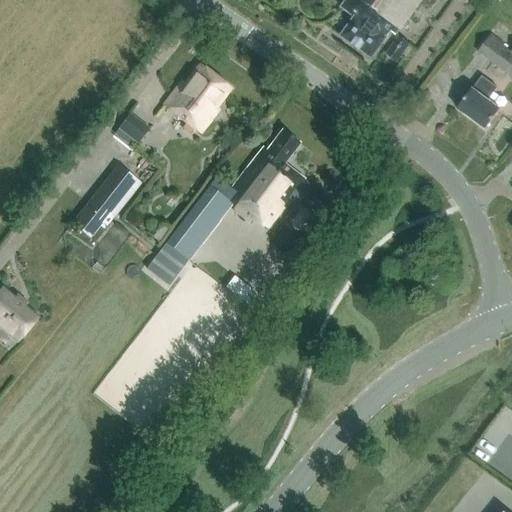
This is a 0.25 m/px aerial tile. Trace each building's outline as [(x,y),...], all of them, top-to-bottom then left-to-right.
[(421,0),(347,0),(342,8),(356,19),(342,37),(372,59),(392,33),(396,36),(421,0)] [(400,36),(399,38),(387,55),(398,62),(411,44),(400,36)] [(477,52),(511,77),(511,49),(510,52),(489,36),(477,52)] [(216,110),(214,108),(228,90),(199,69),(186,87),(182,84),(165,107),(199,133),(216,110)] [(498,88),(480,75),(457,109),(478,124),(485,129),(500,109),(489,101),(498,88)] [(128,136),(138,144),(150,129),(139,121),(128,136)] [(167,246),(166,245),(158,257),(147,270),(167,286),(187,261),(182,257),(176,252),(192,230),(200,236),(224,205),(250,225),(253,221),(267,232),(295,195),(306,204),(316,192),(304,183),(306,180),(284,163),(299,144),(283,132),(267,152),(263,149),(231,191),(217,180),(167,246)] [(134,180),(118,167),(72,226),(88,239),(101,223),(106,227),(114,217),(108,213),(134,180)] [(270,312),(285,289),(274,282),(259,305),(270,312)] [(0,328),(18,343),(37,320),(3,292),(0,295),(0,328)]
